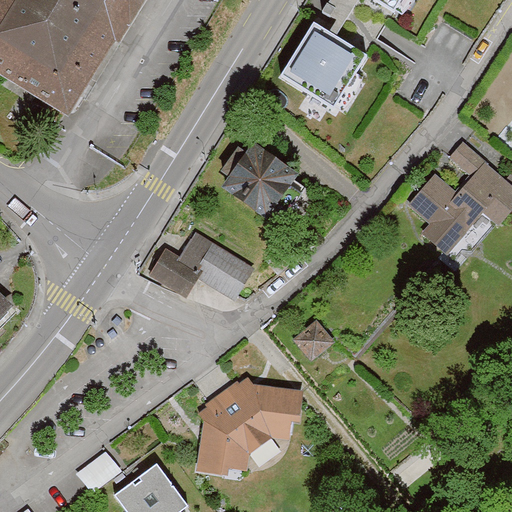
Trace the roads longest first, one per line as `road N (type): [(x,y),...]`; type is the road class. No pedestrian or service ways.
road 1 (residential): [(511,19),(435,131),(251,326)]
road 2 (primary): [(273,0),(104,267)]
road 3 (residential): [(0,503),(251,326)]
road 4 (primary): [(104,267),(0,400)]
road 5 (residential): [(251,326),(178,312),(104,267)]
road 6 (unknown): [(485,60),(358,4)]
road 7 (residential): [(0,183),(104,267)]
